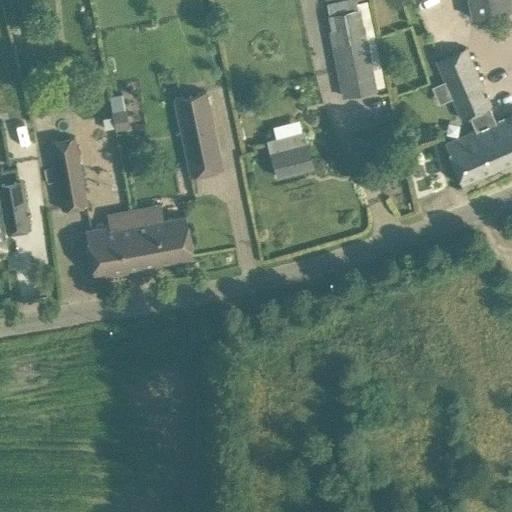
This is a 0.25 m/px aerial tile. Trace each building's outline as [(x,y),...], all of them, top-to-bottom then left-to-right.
[(331,30),(344,96),(375,89),(357,0),(343,0),(326,3),(331,30)] [(511,0),(469,0),(472,15),(511,8),(511,0)] [(475,129),(495,120),(489,106),(491,105),(486,94),(484,95),(480,87),(482,86),(465,46),(436,59),(461,118),(469,115),(475,129)] [(194,174),(195,176),(218,171),(218,169),(223,168),(206,91),(173,98),(190,175),(194,174)] [(112,110),(116,127),(130,124),(127,108),(112,110)] [(452,164),(460,182),(511,160),(511,113),(495,120),(475,129),(444,143),(452,164)] [(105,127),(115,126),(113,117),(103,118),(105,127)] [(387,123),(380,126),(383,137),(391,135),(387,123)] [(266,139),(276,176),(312,166),(301,129),(266,139)] [(50,140),(62,209),(87,204),(74,136),(50,140)] [(0,243),(4,243),(1,229),(8,228),(9,232),(29,228),(21,180),(0,184),(5,211),(0,211),(0,243)] [(160,202),(132,208),(142,264),(192,255),(188,235),(184,214),(163,218),(160,202)] [(84,229),(89,257),(93,277),(126,270),(126,267),(142,264),(132,208),(107,212),(109,224),(84,229)]
